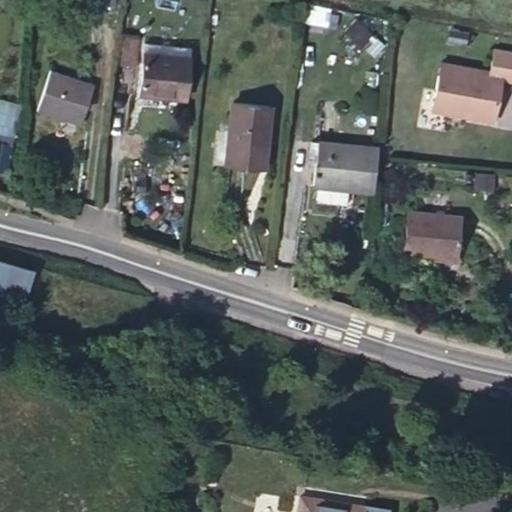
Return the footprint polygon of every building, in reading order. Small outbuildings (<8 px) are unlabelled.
[(102,0),(76,0),(76,7),(102,9),(102,0)] [(345,36),(363,45),(371,30),(353,20),(345,36)] [(455,31),(431,27),(429,39),(452,42),(455,31)] [(124,37),(121,64),(136,65),(138,39),(124,37)] [(184,48),(144,45),(140,85),(181,90),(184,48)] [(473,68),(426,59),(415,103),(476,116),(484,77),(511,83),(511,53),(478,45),(473,68)] [(82,80),(37,76),(34,117),(78,122),(82,80)] [(266,98),(230,96),(228,156),(263,158),(266,98)] [(0,99),(0,141),(16,142),(18,100),(0,99)] [(370,186),(373,145),(316,138),(312,178),(370,186)] [(317,204),(349,205),(350,193),(317,191),(317,204)] [(460,224),(406,216),(396,261),(451,271),(460,224)] [(0,296),(17,304),(32,264),(0,253),(0,296)]
